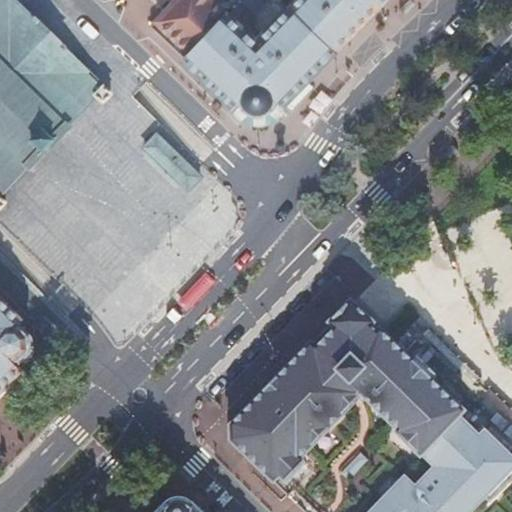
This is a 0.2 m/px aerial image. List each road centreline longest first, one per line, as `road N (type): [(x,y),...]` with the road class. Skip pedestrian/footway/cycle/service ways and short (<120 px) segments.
road 1 (unclassified): [(279,197),(84,0)]
road 2 (secondary): [(325,243),(511,57)]
road 3 (secondary): [(453,0),(279,197)]
road 4 (secondary): [(279,197),(105,382)]
road 5 (secondary): [(153,427),(232,333),(325,243)]
road 6 (secondary): [(105,382),(0,507)]
road 7 (unclassified): [(0,278),(105,382)]
road 8 (unclassified): [(153,427),(248,511)]
road 9 (secondary): [(66,511),(153,427)]
